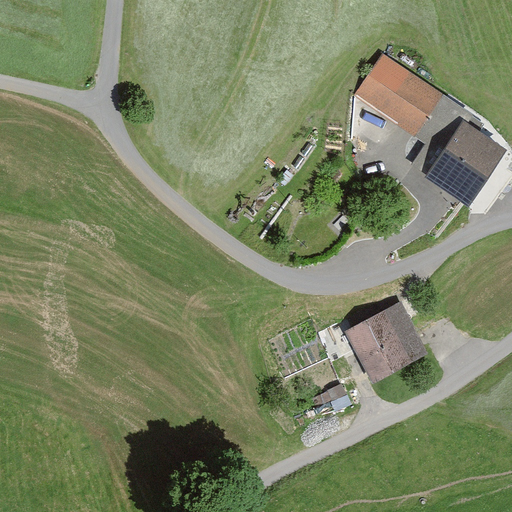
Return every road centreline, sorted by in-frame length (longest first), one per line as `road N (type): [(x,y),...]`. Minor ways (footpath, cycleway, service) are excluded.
road 1 (unclassified): [(511,221),(380,277),(344,285),(281,277),(198,221),(138,168),(117,136),(106,106),(113,0)]
road 2 (unclassified): [(222,511),(511,343)]
